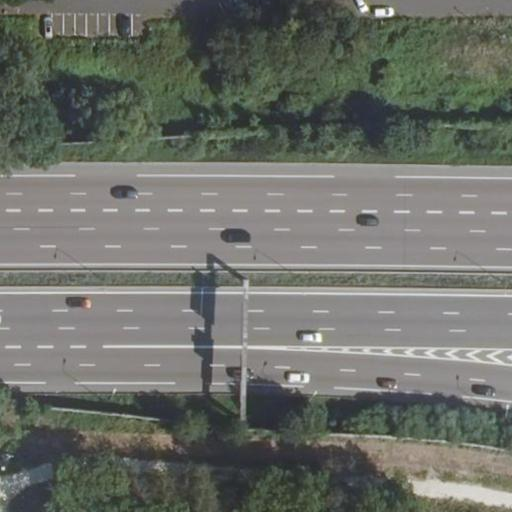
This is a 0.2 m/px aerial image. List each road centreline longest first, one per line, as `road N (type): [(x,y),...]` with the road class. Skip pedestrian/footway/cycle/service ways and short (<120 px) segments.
road 1 (motorway): [(511,224),(0,227)]
road 2 (motorway): [(87,324),(157,362),(363,367),(511,384)]
road 3 (motorway): [(87,324),(511,325)]
